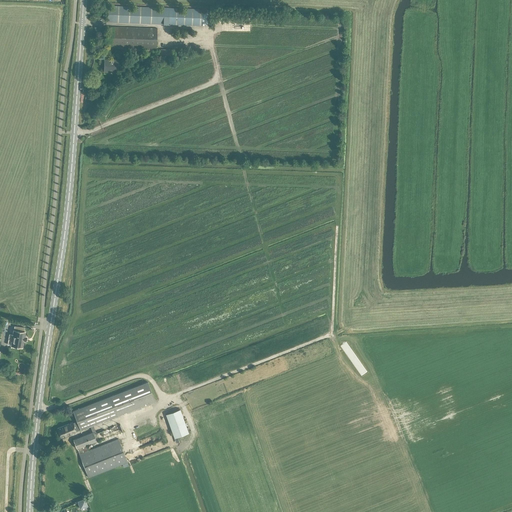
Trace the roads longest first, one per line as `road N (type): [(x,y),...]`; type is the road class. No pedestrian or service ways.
road 1 (primary): [(30,511),(66,231),(83,0)]
road 2 (track): [(157,404),(331,334)]
road 3 (track): [(331,334),(339,179)]
road 4 (unknown): [(81,25),(158,27),(181,42),(209,45)]
